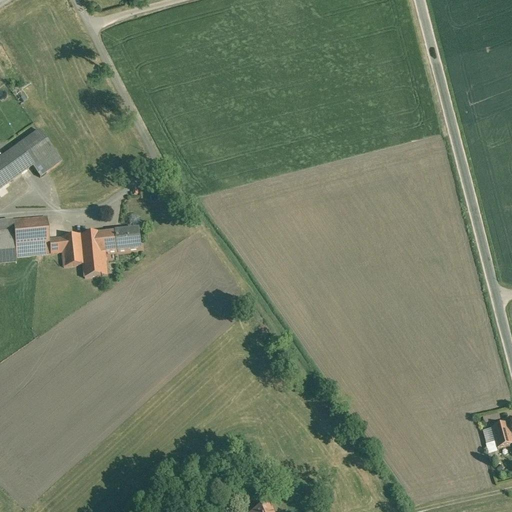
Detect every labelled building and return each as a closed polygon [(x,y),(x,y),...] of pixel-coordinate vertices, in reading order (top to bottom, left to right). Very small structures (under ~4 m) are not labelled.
[(0,160),(0,190),(33,166),(54,151),(40,131),(0,160)] [(54,151),(33,166),(41,177),(62,162),(54,151)] [(48,218),(13,222),(16,250),(51,247),(51,241),(48,218)] [(13,222),(0,222),(0,259),(17,258),(16,250),(13,222)] [(140,232),(126,233),(118,233),(118,234),(105,236),(106,246),(119,245),(119,253),(142,251),(140,232)] [(104,235),(63,239),(63,240),(51,241),(51,247),(52,255),(64,254),(65,267),(85,265),(84,257),(106,255),(106,246),(105,236),(104,235)] [(51,247),(16,250),(17,258),(52,255),(51,247)] [(106,255),(84,257),(85,265),(86,280),(109,277),(106,255)] [(4,269),(3,270),(1,271),(0,271),(0,287),(0,288),(1,289),(3,289),(5,290),(7,290),(10,290),(12,289),(14,288),(15,286),(16,285),(17,283),(17,282),(17,279),(17,277),(17,276),(16,274),(15,273),(14,272),(12,271),(10,270),(8,269),(6,269),(4,269)] [(500,405),(484,410),(487,419),(503,414),(500,405)] [(511,440),(511,414),(493,419),(499,443),(511,440)] [(496,443),(488,445),(492,458),(499,456),(496,443)]
